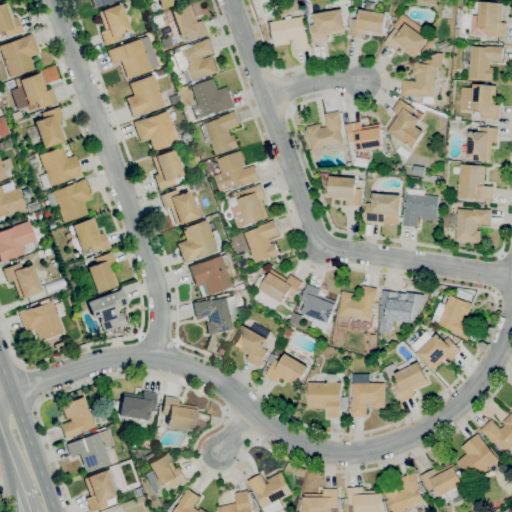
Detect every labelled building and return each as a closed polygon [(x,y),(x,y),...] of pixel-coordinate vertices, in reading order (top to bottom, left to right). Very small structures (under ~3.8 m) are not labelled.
[(159,9),(158,4),(152,5),(150,0),(177,0),(178,4),(159,9)] [(472,35),(473,15),(479,16),(479,12),(475,12),(476,2),(480,2),(480,1),(503,3),(501,22),(507,22),(506,37),(472,35)] [(5,39),(3,32),(0,33),(0,4),(3,3),(9,20),(15,18),(21,33),(5,39)] [(104,46),(99,33),(104,31),(97,12),(118,4),(129,31),(119,35),(121,39),(104,46)] [(190,40),(188,35),(179,38),(169,11),(188,4),(195,23),(203,20),(208,34),(190,40)] [(314,43),(311,24),(316,23),(315,14),(342,9),(346,32),(327,35),(328,40),(314,43)] [(365,38),(349,35),(349,32),(350,32),(352,18),(359,20),(359,17),(353,16),(354,11),(360,12),(360,10),(386,14),(383,37),(365,34),(365,38)] [(417,60),(399,47),(396,51),(385,43),(396,28),(394,26),(395,24),(403,13),(438,38),(426,54),(425,55),(420,52),(417,56),(419,57),(417,60)] [(295,51),(293,39),(289,40),(290,43),(275,46),(272,27),(268,28),(267,22),(271,21),(271,22),(286,19),(286,17),(291,16),(291,18),(302,16),(305,32),(309,31),(311,43),(309,43),(310,48),(308,48),(295,51)] [(8,78),(0,54),(0,44),(31,34),(38,54),(29,58),(33,69),(8,78)] [(162,49),(159,40),(167,37),(170,46),(162,49)] [(185,82),(181,72),(185,70),(184,68),(177,71),(171,55),(173,54),(172,50),(176,49),(178,52),(179,52),(178,51),(193,46),(192,45),(204,41),(204,40),(210,38),(215,53),(202,57),(203,59),(212,55),(218,72),(190,82),(189,81),(185,82)] [(126,79),(119,61),(110,64),(105,51),(138,39),(150,70),(126,79)] [(493,80),(486,80),(486,79),(469,78),(472,46),(487,47),(487,45),(499,47),(499,46),(504,46),(502,62),(491,61),(490,67),(494,67),(493,80)] [(433,104),(423,103),(424,96),(419,96),(419,97),(401,94),(403,79),(416,81),(416,75),(413,75),(414,62),(425,64),(426,58),(439,53),(444,53),(442,68),(438,67),(433,104)] [(16,109),(9,91),(16,88),(13,80),(26,75),(26,77),(36,74),(42,92),(51,89),(56,102),(38,108),(36,102),(16,109)] [(131,119),(124,99),(132,96),(127,84),(152,75),(163,107),(131,119)] [(195,120),(190,107),(196,105),(190,87),(214,79),(218,90),(227,87),(234,107),(222,111),(222,110),(195,120)] [(499,119),(480,118),(481,111),(460,110),(462,87),(473,88),(473,84),(497,85),(495,104),(501,105),(499,119)] [(413,148),(388,131),(386,130),(397,113),(392,110),(400,99),(415,109),(412,113),(421,119),(416,126),(424,132),(413,148)] [(42,149),(38,138),(30,141),(26,129),(34,126),(33,122),(42,119),(40,114),(57,107),(62,121),(57,123),(64,140),(61,141),(61,142),(42,149)] [(312,151),(307,126),(320,124),(320,128),(327,126),(324,114),(339,110),(341,116),(340,117),(342,129),(341,129),(344,144),(312,151)] [(13,121),(10,114),(19,111),(19,112),(21,111),(23,117),(13,121)] [(152,151),(148,139),(139,143),(131,123),(143,118),(143,119),(165,111),(176,142),(152,151)] [(216,154),(211,141),(204,143),(199,127),(205,124),(205,123),(219,118),(219,117),(230,113),(230,112),(235,111),(240,125),(229,129),(231,135),(234,134),(238,147),(232,149),(232,148),(216,154)] [(0,136),(0,117),(2,117),(8,134),(0,136)] [(357,151),(356,141),(350,142),(347,124),(361,122),(362,127),(380,124),(381,127),(384,147),(357,151)] [(491,160),(467,159),(469,131),(479,132),(480,126),(498,128),(497,142),(492,141),(491,160)] [(48,187),(37,156),(61,147),(66,158),(73,156),(80,176),(71,179),(71,178),(48,187)] [(157,191),(152,176),(156,174),(150,158),(171,150),(183,181),(157,191)] [(221,192),(214,176),(222,173),(217,159),(241,150),(246,165),(242,166),(243,169),(254,165),(259,180),(244,186),(243,184),(221,192)] [(0,180),(0,161),(8,158),(11,168),(2,171),(5,179),(0,180)] [(368,167),(355,165),(356,158),(369,159),(368,167)] [(493,200),(458,197),(460,164),(486,166),(484,184),(494,185),(493,200)] [(361,206),(346,205),(346,200),(332,199),(333,196),(328,195),(330,176),(357,178),(356,180),(363,180),(362,187),(356,187),(356,188),(363,189),(361,206)] [(62,223),(55,205),(49,208),(44,195),(51,193),(51,192),(78,182),(78,181),(83,179),(91,199),(82,203),(86,214),(62,223)] [(238,228),(231,208),(240,205),(238,200),(247,196),(245,190),(257,186),(256,185),(261,183),(266,199),(263,200),(269,217),(238,228)] [(0,216),(0,188),(2,193),(16,188),(23,208),(0,216)] [(174,226),(168,208),(163,210),(158,196),(175,189),(177,195),(187,191),(189,198),(195,196),(200,207),(193,210),(196,218),(178,225),(177,224),(174,226)] [(379,222),(365,221),(366,202),(372,203),(373,193),(400,195),(398,224),(383,223),(383,222),(379,221),(379,222)] [(418,226),(403,225),(403,221),(404,221),(404,209),(406,209),(407,194),(439,196),(437,220),(421,219),(422,215),(419,215),(418,226)] [(480,243),(456,241),(457,225),(450,225),(451,214),(458,215),(458,208),(473,210),(473,208),(486,209),(492,209),(491,225),(477,224),(477,230),(481,230),(480,243)] [(91,254),(89,248),(79,251),(70,226),(92,218),(98,234),(102,233),(107,248),(103,250),(91,254)] [(183,264),(175,244),(185,240),(180,229),(204,220),(210,236),(217,234),(223,249),(183,264)] [(256,263),(245,233),(259,228),(258,226),(270,222),(270,221),(274,220),(279,234),(269,238),(271,244),(274,243),(278,255),(275,256),(276,258),(265,262),(264,260),(256,263)] [(0,263),(0,230),(27,221),(34,241),(21,246),(24,254),(6,260),(7,261),(0,263)] [(246,254),(244,250),(237,253),(231,237),(243,233),(250,252),(246,254)] [(88,294),(81,276),(88,274),(85,268),(95,264),(93,259),(110,252),(115,266),(110,268),(116,286),(111,288),(111,287),(95,293),(94,291),(88,294)] [(200,298),(196,286),(195,287),(187,267),(198,262),(198,263),(219,256),(225,254),(230,266),(224,268),(230,286),(200,298)] [(18,299),(12,281),(6,283),(1,269),(19,263),(21,268),(30,265),(39,292),(21,299),(21,298),(18,299)] [(282,303),(260,289),(254,285),(259,276),(261,277),(264,272),(268,275),(272,269),(288,279),(291,275),(302,282),(293,298),(287,294),(282,303)] [(326,331),(311,326),(312,321),(308,319),(309,316),(302,314),(306,304),(301,302),(307,284),(320,289),(319,294),(337,302),(326,331)] [(370,322),(338,315),(343,291),(355,293),(354,297),(360,298),(363,285),(378,288),(377,295),(376,295),(374,306),(373,306),(370,322)] [(102,332),(96,317),(90,319),(84,302),(109,293),(121,289),(126,304),(115,308),(117,313),(120,313),(125,325),(119,327),(118,326),(102,332)] [(402,328),(389,325),(390,319),(385,318),(385,319),(380,319),(383,290),(399,293),(398,297),(416,299),(412,322),(403,321),(402,328)] [(466,339),(451,331),(452,330),(432,320),(435,314),(441,317),(451,295),(467,302),(467,301),(473,304),(467,315),(465,314),(462,320),(472,325),(466,339)] [(208,335),(205,323),(209,322),(207,316),(194,319),(191,304),(196,302),(196,303),(209,300),(209,301),(234,296),(238,313),(228,315),(232,330),(208,335)] [(38,342),(33,330),(24,333),(17,312),(22,310),(23,311),(29,309),(50,301),(62,333),(38,342)] [(259,367),(246,360),(249,355),(232,345),(244,325),(268,339),(263,348),(268,350),(259,367)] [(433,370),(417,353),(418,352),(412,345),(426,331),(433,338),(437,334),(444,341),(448,337),(461,350),(451,360),(447,356),(433,370)] [(56,354),(53,346),(63,341),(67,349),(56,354)] [(298,387),(281,377),(278,382),(266,375),(275,359),(280,362),(285,353),(309,366),(298,387)] [(402,402),(393,386),(399,383),(395,374),(419,362),(429,382),(412,391),(414,396),(402,402)] [(367,417),(352,417),(352,383),(353,383),(353,374),(370,374),(370,383),(385,383),(385,401),(386,401),(386,407),(373,408),(373,404),(367,404),(367,417)] [(341,417),(328,417),(328,408),(308,408),(308,382),(341,383),(341,417)] [(145,421),(118,416),(121,397),(122,394),(140,396),(141,391),(155,393),(152,412),(147,411),(145,421)] [(64,440),(58,425),(69,421),(68,419),(65,420),(60,405),(85,396),(91,411),(88,412),(93,427),(88,429),(89,433),(81,436),(81,433),(67,438),(67,439),(64,440)] [(191,430),(165,425),(166,418),(161,417),(162,412),(160,411),(161,405),(162,405),(163,396),(177,399),(176,404),(195,407),(191,430)] [(511,456),(507,451),(504,454),(494,442),(493,443),(485,434),(485,435),(480,430),(492,419),(500,429),(505,424),(503,422),(511,413),(511,456)] [(85,473),(78,454),(69,457),(65,445),(107,429),(113,445),(103,449),(109,464),(85,473)] [(473,481),(457,462),(467,453),(462,446),(478,433),(480,436),(479,436),(499,460),(473,481)] [(154,491),(144,475),(150,471),(146,465),(166,453),(176,469),(179,467),(186,480),(171,489),(168,483),(154,491)] [(438,506),(436,502),(441,499),(439,495),(438,496),(437,494),(432,496),(430,491),(429,491),(423,479),(422,479),(420,476),(435,468),(437,472),(452,464),(457,472),(461,470),(466,481),(462,483),(465,488),(458,492),(460,495),(438,506)] [(89,511),(84,499),(89,497),(82,479),(109,469),(112,478),(107,480),(113,497),(104,500),(106,506),(89,511)] [(274,511),(264,511),(256,495),(256,496),(248,481),(261,474),(267,484),(269,483),(268,479),(281,472),(292,494),(280,501),(283,507),(274,511)] [(393,511),(389,498),(388,499),(386,493),(398,488),(399,491),(404,489),(400,478),(414,473),(420,488),(420,489),(425,503),(407,509),(407,511),(393,511)] [(136,497),(133,490),(140,487),(143,494),(136,497)] [(348,511),(348,488),(363,487),(363,491),(381,490),(381,511),(348,511)] [(173,511),(180,503),(179,502),(188,489),(200,497),(193,507),(199,510),(201,508),(206,511),(173,511)] [(303,511),(304,494),(324,494),(324,489),(337,489),(337,507),(331,507),(331,511),(303,511)] [(219,511),(218,507),(237,503),(235,493),(248,491),(252,511),(219,511)]
